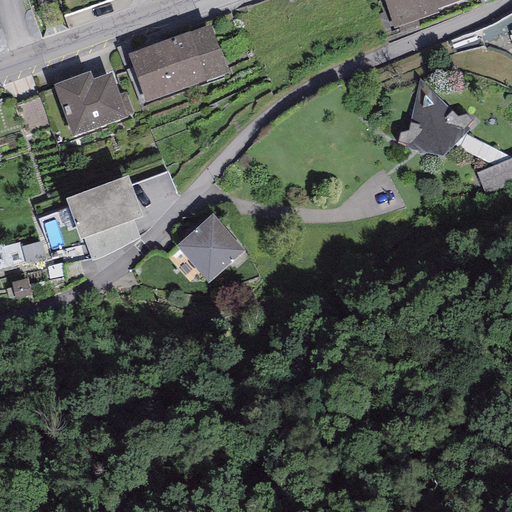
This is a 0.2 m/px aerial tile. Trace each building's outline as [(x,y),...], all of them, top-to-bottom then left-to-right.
[(383,0),(393,28),(438,13),(437,8),(461,0),(383,0)] [(128,54),(145,103),(227,73),(210,24),(128,54)] [(90,71),(53,85),(72,137),(127,117),(126,116),(134,113),(126,92),(119,95),(111,73),(93,80),(90,71)] [(458,117),(419,78),(409,131),(400,133),(398,141),(406,143),(405,148),(444,156),(454,146),(466,135),(471,130),(467,126),(472,121),(468,113),(458,117)] [(39,97),(14,105),(24,135),(50,126),(39,97)] [(511,158),(466,135),(454,146),(493,166),(511,158)] [(139,178),(171,165),(166,152),(134,165),(139,178)] [(493,166),(476,173),(486,196),(511,185),(511,158),(493,166)] [(128,176),(66,198),(80,239),(84,238),(93,261),(139,237),(134,219),(143,217),(128,176)] [(245,251),(212,214),(175,246),(208,283),(245,251)]
